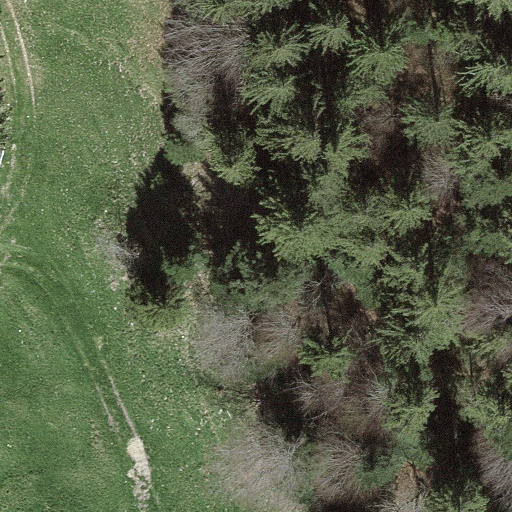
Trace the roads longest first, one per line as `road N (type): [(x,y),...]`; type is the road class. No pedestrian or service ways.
road 1 (track): [(0,233),(44,255),(66,280),(154,511)]
road 2 (track): [(0,225),(27,140),(26,100),(0,0)]
